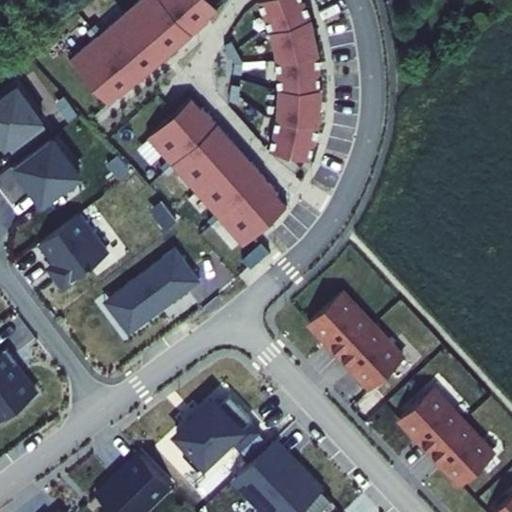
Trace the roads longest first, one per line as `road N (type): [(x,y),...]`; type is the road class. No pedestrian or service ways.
road 1 (residential): [(357,0),(372,60),(373,112),(355,178),(328,229),(232,313)]
road 2 (residential): [(232,313),(415,511)]
road 3 (residential): [(0,272),(100,408)]
road 4 (residential): [(232,313),(100,408)]
road 5 (residential): [(100,408),(0,485)]
